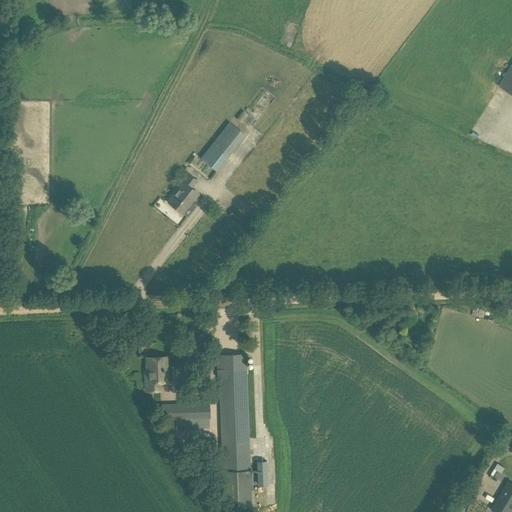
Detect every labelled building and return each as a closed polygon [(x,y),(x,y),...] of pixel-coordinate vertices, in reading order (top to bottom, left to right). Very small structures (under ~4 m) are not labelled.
[(511,66),(500,87),(511,94),(511,66)] [(244,112),(237,119),(242,123),(249,116),(244,112)] [(479,134),(491,116),(486,113),(476,128),(470,125),(468,128),(479,134)] [(229,122),(201,158),(216,170),(244,135),(229,122)] [(183,183),(168,202),(182,213),(198,194),(191,188),(197,180),(188,173),(182,181),(183,183)] [(231,213),(229,216),(242,227),(245,224),(245,223),(233,213),(231,213)] [(10,274),(10,292),(22,292),(23,274),(10,274)] [(246,354),(216,355),(217,377),(219,377),(225,507),(252,506),(246,354)] [(147,371),(144,371),(145,391),(160,390),(160,382),(168,382),(166,357),(146,358),(147,371)] [(264,420),(259,421),(258,376),(250,376),(251,432),(264,431),(264,420)] [(209,403),(175,405),(176,419),(210,417),(209,403)] [(254,479),(264,479),(263,454),(253,454),(254,479)] [(498,464),(494,469),(501,473),(505,468),(498,464)] [(489,469),(485,478),(490,480),(493,471),(489,469)] [(496,505),(493,509),(498,511),(511,511),(511,484),(509,483),(496,505)]
